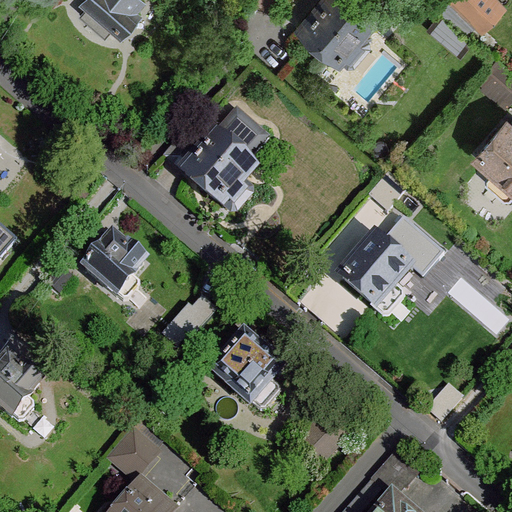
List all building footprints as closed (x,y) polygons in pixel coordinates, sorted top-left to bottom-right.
[(89,0),(120,27),(135,11),(131,7),(137,0),(89,0)] [(342,0),(325,0),(303,26),(339,57),(340,55),(358,35),(369,22),(342,0)] [(504,8),(496,0),(453,0),(453,1),(483,30),(504,8)] [(367,42),(358,35),(340,55),(349,64),(353,63),(367,47),(367,42)] [(492,84),(511,100),(511,99),(511,73),(506,68),(492,84)] [(259,153),(274,136),(240,105),(225,122),(259,153)] [(511,124),(509,121),(480,155),(496,169),(511,182),(511,124)] [(188,175),(207,153),(188,135),(167,158),(188,175)] [(207,153),(188,175),(223,207),(225,205),(242,184),(252,172),(218,141),(207,153)] [(511,196),(511,182),(496,169),(487,178),(489,184),(506,198),(511,198),(511,196)] [(251,192),(242,184),(225,205),(233,213),(238,212),(251,197),(251,192)] [(375,222),(331,273),(376,310),(395,287),(413,266),(424,275),(445,251),(404,216),(389,234),(375,222)] [(113,241),(87,271),(117,299),(119,297),(133,280),(145,265),(129,251),(127,252),(113,241)] [(139,285),(133,280),(119,297),(125,302),(130,301),(139,290),(139,285)] [(395,287),(376,310),(374,309),(384,318),(391,317),(405,300),(404,294),(395,287)] [(217,310),(202,296),(182,319),(197,332),(217,310)] [(246,339),(216,375),(250,405),(252,403),(271,383),(281,371),(246,339)] [(9,361),(0,371),(0,407),(12,418),(13,417),(28,401),(41,386),(25,372),(23,374),(9,361)] [(271,383),(252,403),(261,412),(266,412),(281,396),(280,391),(271,383)] [(451,387),(429,411),(443,422),(463,398),(451,387)] [(34,407),(28,401),(13,417),(20,423),(25,423),(34,412),(34,407)] [(326,415),(300,445),(323,465),(349,436),(326,415)] [(159,454),(135,432),(111,461),(135,482),(159,454)] [(397,454),(374,481),(395,499),(418,472),(397,454)] [(172,511),(141,486),(119,511),(172,511)] [(413,511),(398,499),(386,511),(413,511)]
